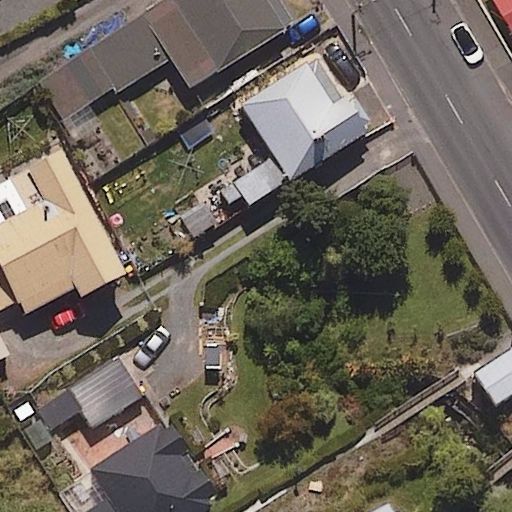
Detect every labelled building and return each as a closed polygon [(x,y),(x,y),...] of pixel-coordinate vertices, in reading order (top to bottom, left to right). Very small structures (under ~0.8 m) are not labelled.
[(156,0),(31,78),(72,143),(102,124),(90,103),(169,54),(189,85),(293,20),(279,0),(156,0)] [(511,0),(499,0),(511,20),(511,0)] [(331,102),(305,61),(239,101),(286,178),(365,130),(344,95),(331,102)] [(129,270),(60,147),(0,180),(0,308),(15,300),(24,315),(72,289),(77,298),(129,270)] [(282,182),(269,160),(231,184),(244,206),(282,182)] [(511,396),(511,344),(470,371),(494,408),(511,396)] [(144,396),(118,355),(41,405),(55,427),(80,410),(92,429),(144,396)] [(163,427),(159,421),(88,468),(107,497),(83,511),(202,511),(213,505),(208,497),(215,492),(199,469),(190,475),(176,452),(187,449),(170,422),(163,427)] [(396,511),(390,500),(370,511),(396,511)]
